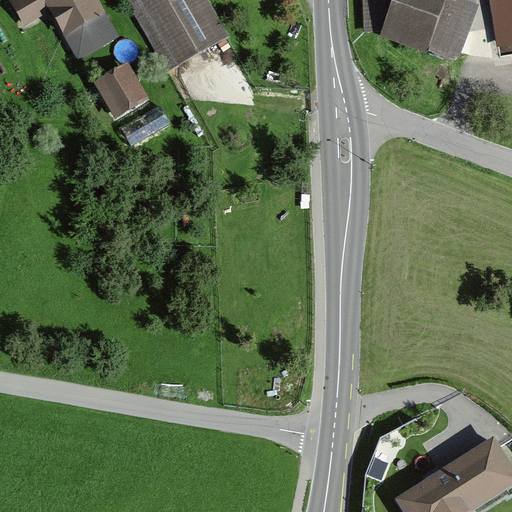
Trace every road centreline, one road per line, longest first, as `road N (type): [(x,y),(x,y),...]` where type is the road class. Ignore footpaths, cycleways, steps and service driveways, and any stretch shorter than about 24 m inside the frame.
road 1 (unclassified): [(333,439),(0,382)]
road 2 (secondary): [(339,109),(342,276),(333,439)]
road 3 (unclassified): [(511,167),(368,111),(339,109)]
